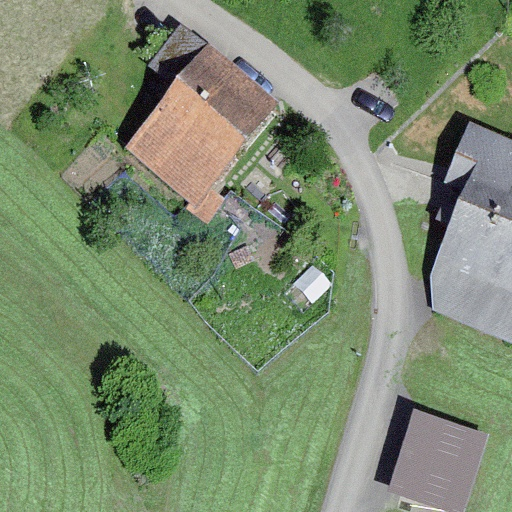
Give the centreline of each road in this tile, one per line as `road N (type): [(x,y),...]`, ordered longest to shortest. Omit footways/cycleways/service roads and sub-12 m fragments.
road 1 (residential): [(189,0),(318,104),(361,164),(395,254),(393,325)]
road 2 (track): [(393,325),(338,511)]
